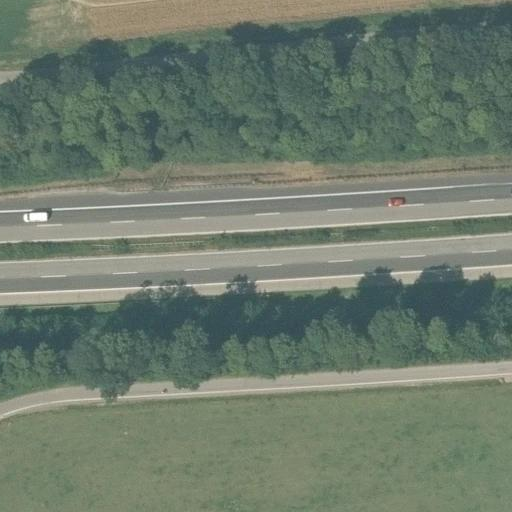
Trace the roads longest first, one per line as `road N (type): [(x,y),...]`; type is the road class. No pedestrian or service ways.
road 1 (motorway): [(0,279),(511,247)]
road 2 (motorway): [(511,190),(0,221)]
